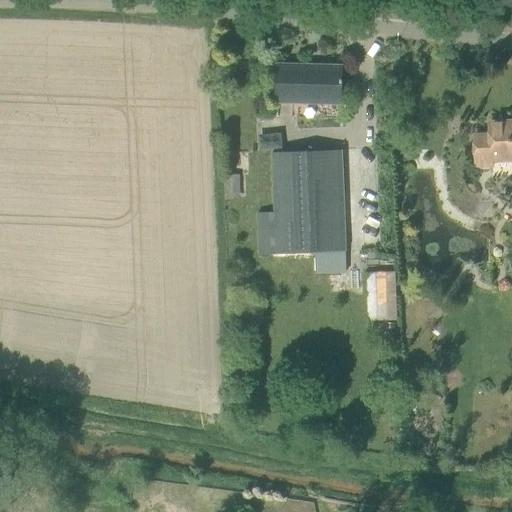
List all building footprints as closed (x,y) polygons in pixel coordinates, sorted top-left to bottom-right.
[(278,102),(293,102),(293,118),(340,119),(341,83),(343,83),(343,79),(341,79),(341,66),(319,65),(319,67),(279,65),(278,102)] [(511,158),(511,121),(490,122),(490,135),(475,135),(477,165),(493,165),(493,160),(511,158)] [(347,273),(346,250),(342,150),(273,153),(275,213),(258,214),(258,254),(317,251),(318,275),(335,274),(347,273)] [(225,199),(241,198),(239,174),(224,175),(225,199)] [(397,320),(395,272),(366,273),(368,321),(376,321),(393,320),(397,320)]
